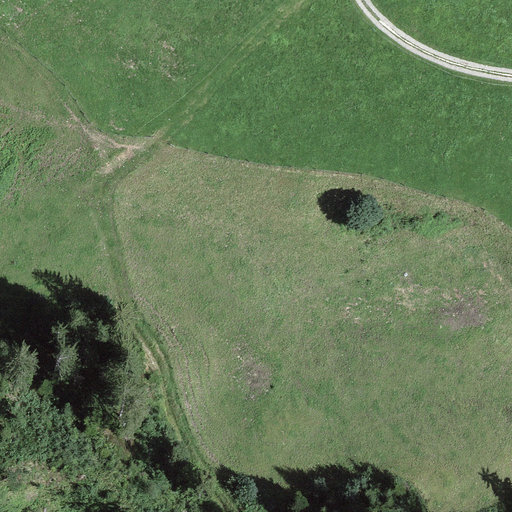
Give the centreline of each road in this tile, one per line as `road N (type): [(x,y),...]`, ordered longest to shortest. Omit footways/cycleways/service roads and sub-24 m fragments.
road 1 (track): [(140,325),(118,273),(107,193),(302,0)]
road 2 (track): [(511,74),(412,44),(361,0)]
